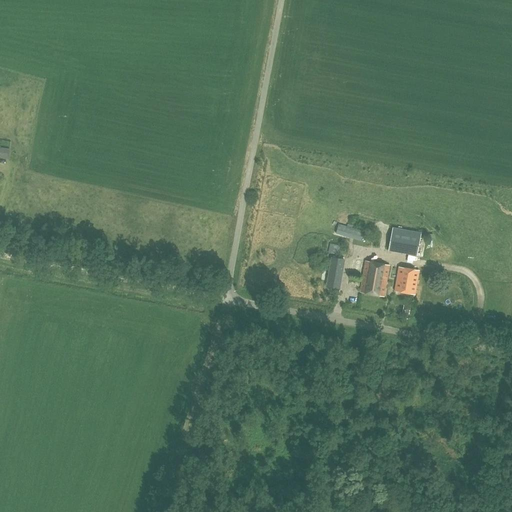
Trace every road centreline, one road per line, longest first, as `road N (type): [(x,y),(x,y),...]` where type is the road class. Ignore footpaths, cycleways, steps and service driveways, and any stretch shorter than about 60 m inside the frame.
road 1 (unclassified): [(224,299),(280,0)]
road 2 (unclassified): [(511,352),(224,299)]
road 3 (unclassified): [(224,299),(0,257)]
road 4 (track): [(224,299),(160,511)]
